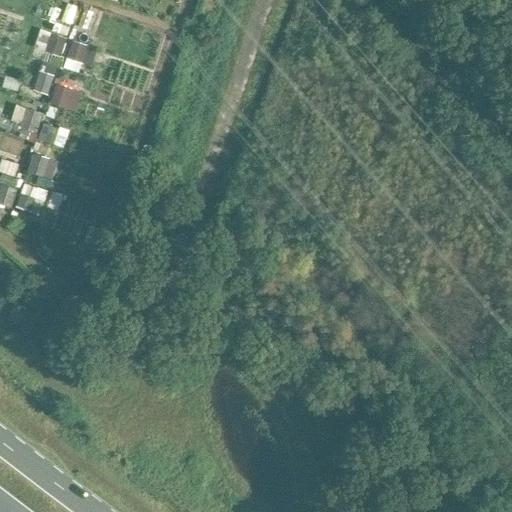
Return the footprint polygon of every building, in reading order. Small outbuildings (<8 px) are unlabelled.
[(63,66),(92,76),(102,49),(73,39),(63,66)] [(54,85),(48,104),(78,115),(84,96),(54,85)] [(25,106),(17,131),(37,138),(46,112),(25,106)] [(30,145),(23,167),(57,179),(65,156),(30,145)] [(20,191),(16,207),(41,213),(45,197),(20,191)]
